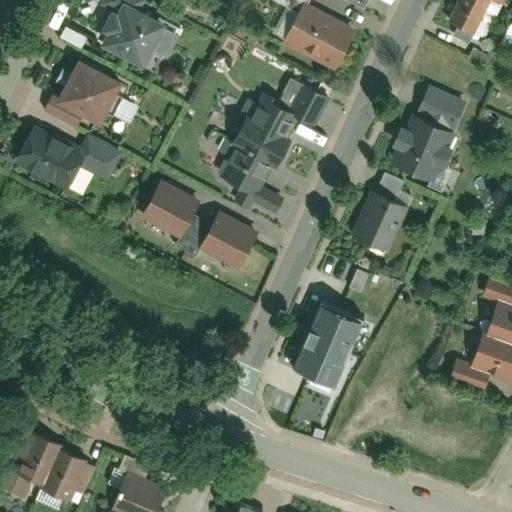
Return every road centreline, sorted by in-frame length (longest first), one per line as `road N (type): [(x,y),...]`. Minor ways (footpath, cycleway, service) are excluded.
road 1 (residential): [(221,434),(416,0)]
road 2 (tertiary): [(221,434),(462,511)]
road 3 (tertiary): [(0,321),(109,392),(221,434)]
